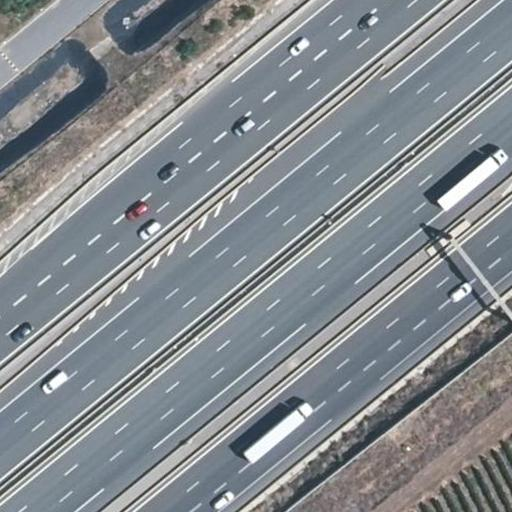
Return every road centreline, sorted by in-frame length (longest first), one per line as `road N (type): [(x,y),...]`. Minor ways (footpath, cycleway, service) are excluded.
road 1 (motorway): [(511,26),(0,445)]
road 2 (motorway): [(34,511),(511,120)]
road 3 (motorway): [(347,32),(0,322)]
road 4 (motorway): [(175,511),(511,237)]
